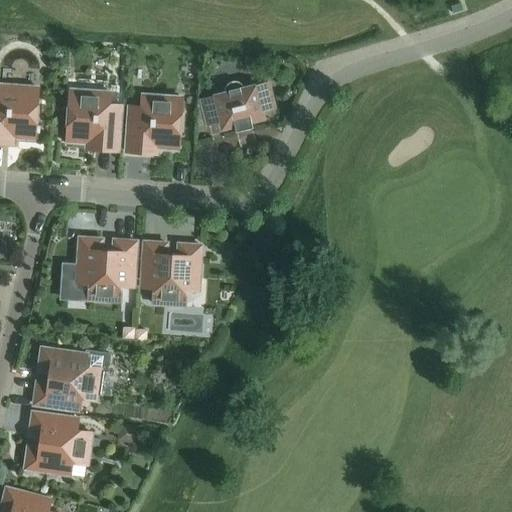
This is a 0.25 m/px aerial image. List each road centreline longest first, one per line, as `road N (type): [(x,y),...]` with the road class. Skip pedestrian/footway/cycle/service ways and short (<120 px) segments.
road 1 (residential): [(511,12),(323,87),(253,205),(39,192)]
road 2 (residential): [(0,346),(39,192)]
